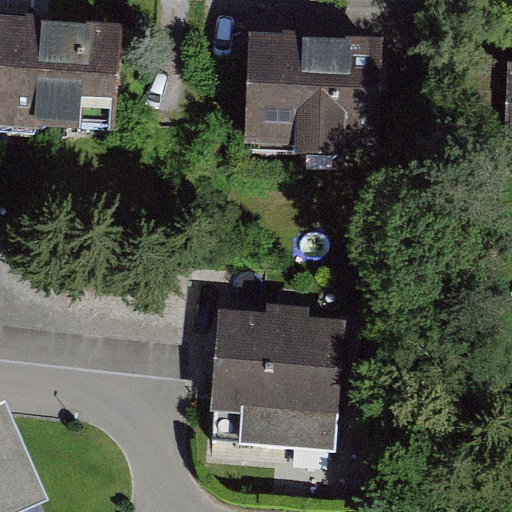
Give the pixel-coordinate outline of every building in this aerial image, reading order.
[(117,38),(0,34),(0,139),(113,143),(117,38)] [(374,46),(243,45),(243,158),(373,158),(374,46)] [(0,253),(0,331),(182,351),(191,274),(0,253)] [(346,326),(217,318),(212,417),(340,425),(346,326)] [(0,511),(43,511),(9,437),(0,441),(0,511)]
